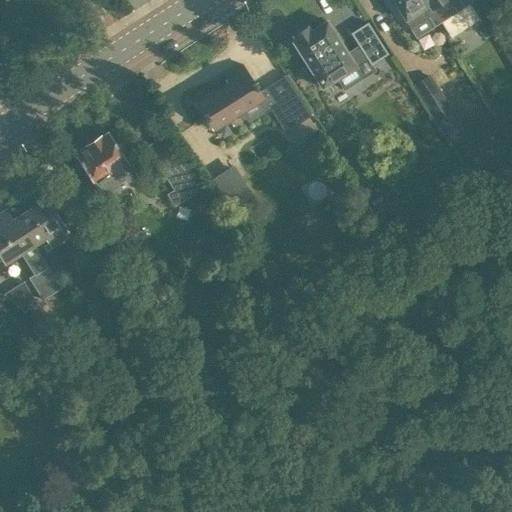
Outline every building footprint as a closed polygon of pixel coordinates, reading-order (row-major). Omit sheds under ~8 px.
[(392,0),(410,29),(428,18),(423,10),(429,6),(430,5),(426,0),(392,0)] [(426,0),(430,5),(429,6),(431,10),(437,6),(442,14),(455,6),(451,0),(426,0)] [(344,90),(362,79),(326,21),(309,32),(307,28),(293,37),(296,40),(293,42),(307,65),(302,68),(313,84),(317,81),(322,88),(336,79),(344,90)] [(511,38),(502,22),(489,29),(498,45),(508,61),(511,58),(511,38)] [(211,129),(254,101),(263,114),(270,110),(284,133),(311,115),(285,74),(259,91),(242,64),(223,77),(228,85),(196,105),(211,129)] [(452,115),(427,75),(414,84),(439,123),(452,115)] [(129,168),(121,156),(124,155),(116,144),(114,145),(106,133),(75,153),(77,157),(72,159),(79,171),(84,168),(91,179),(84,183),(94,199),(117,184),(112,178),(129,168)] [(155,162),(164,160),(160,139),(151,140),(155,162)] [(156,178),(173,206),(199,191),(192,179),(195,177),(185,160),(156,178)] [(230,209),(251,195),(232,165),(210,179),(230,209)] [(462,202),(467,211),(480,203),(475,194),(462,202)] [(45,199),(16,217),(48,267),(47,267),(49,270),(68,257),(66,253),(84,242),(70,219),(62,224),(45,199)] [(48,267),(16,217),(4,225),(0,219),(0,218),(0,258),(3,264),(20,254),(33,274),(28,278),(42,300),(61,288),(49,270),(47,267),(48,267)] [(86,242),(99,264),(119,252),(104,230),(86,242)] [(2,295),(22,312),(29,308),(39,325),(46,320),(23,282),(2,295)]
